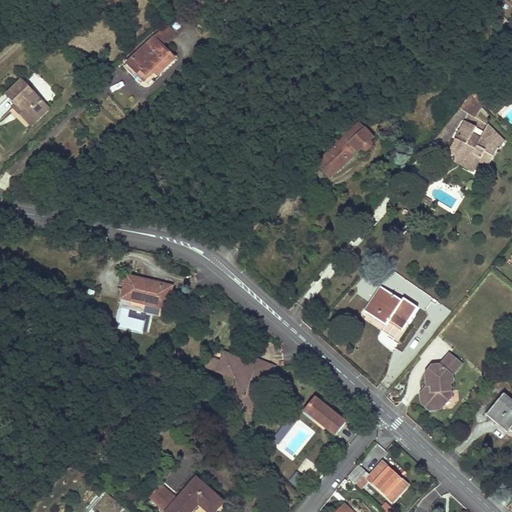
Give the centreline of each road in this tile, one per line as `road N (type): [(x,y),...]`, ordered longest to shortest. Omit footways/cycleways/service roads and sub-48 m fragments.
road 1 (tertiary): [(384,412),(193,247)]
road 2 (tertiary): [(0,208),(193,247)]
road 3 (tertiary): [(492,511),(384,412)]
road 4 (residential): [(384,412),(306,511)]
